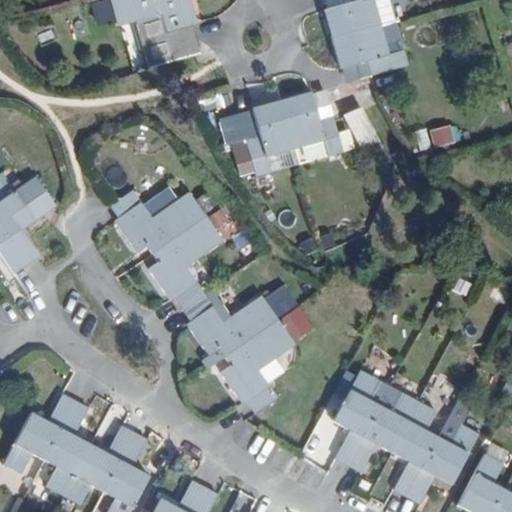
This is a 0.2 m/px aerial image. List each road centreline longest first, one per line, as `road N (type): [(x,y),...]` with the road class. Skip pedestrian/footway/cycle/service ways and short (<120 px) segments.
road 1 (residential): [(164,408),(168,340),(112,300),(83,245),(83,217)]
road 2 (residential): [(164,408),(235,461),(329,511)]
road 3 (residential): [(265,13),(235,22),(229,37),(238,59),(261,66),(281,52),(282,29),(266,14)]
road 4 (residential): [(44,327),(164,408)]
